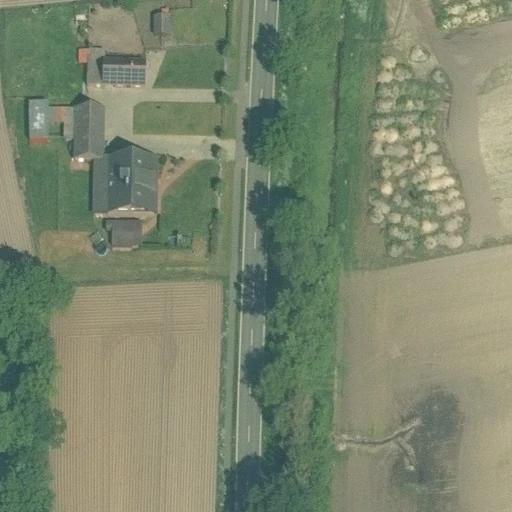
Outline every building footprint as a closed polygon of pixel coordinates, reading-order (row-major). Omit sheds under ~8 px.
[(166,40),(166,22),(151,22),(151,40),(166,40)] [(101,66),(100,92),(144,94),(145,68),(101,66)] [(42,145),(42,110),(24,110),(24,146),(42,145)] [(96,114),(66,114),(66,164),(96,164),(96,114)] [(151,221),(154,166),(101,164),(99,219),(151,221)] [(137,230),(111,230),(111,253),(137,253),(137,230)]
